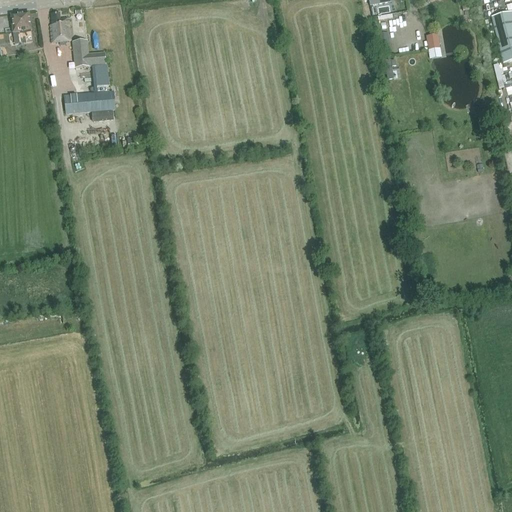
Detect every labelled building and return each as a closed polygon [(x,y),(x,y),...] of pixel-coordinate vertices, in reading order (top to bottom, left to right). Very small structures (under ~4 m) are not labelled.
[(22,14),(21,15),(11,16),(12,26),(11,27),(11,31),(13,32),(13,33),(19,32),(21,45),(32,43),(30,31),(28,14),(26,14),(25,13),(22,14)] [(491,18),(503,64),(511,62),(511,17),(511,13),(491,18)] [(49,27),(51,44),(70,42),(68,19),(59,20),(59,15),(50,16),(51,27),(49,27)] [(391,52),(388,33),(377,35),(380,54),(391,52)] [(429,51),(439,49),(437,35),(427,37),(429,51)] [(87,42),(72,43),(74,64),(68,64),(69,73),(76,73),(75,69),(106,66),(105,54),(88,56),(87,42)] [(391,67),(395,66),(394,60),(383,61),(385,80),(392,80),(391,67)] [(114,93),(65,97),(66,116),(115,112),(114,93)] [(137,130),(126,131),(126,141),(137,141),(137,130)] [(407,147),(405,139),(398,140),(400,149),(407,147)]
